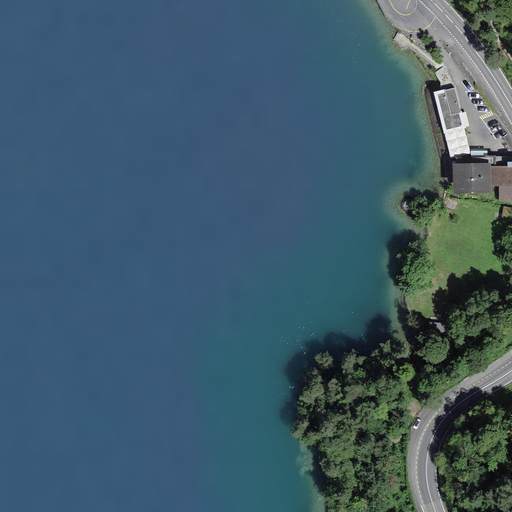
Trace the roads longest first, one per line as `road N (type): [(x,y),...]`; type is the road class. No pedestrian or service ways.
road 1 (secondary): [(443,511),(433,456),(441,427),(511,373)]
road 2 (secondary): [(511,100),(435,0)]
